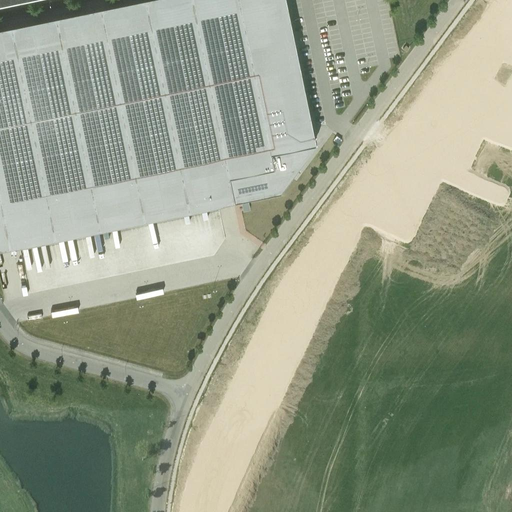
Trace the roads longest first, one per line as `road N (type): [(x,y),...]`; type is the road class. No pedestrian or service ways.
road 1 (unclassified): [(187,393),(213,336),(461,0)]
road 2 (unclassified): [(0,319),(30,349),(187,393)]
road 3 (unclassified): [(156,511),(187,393)]
